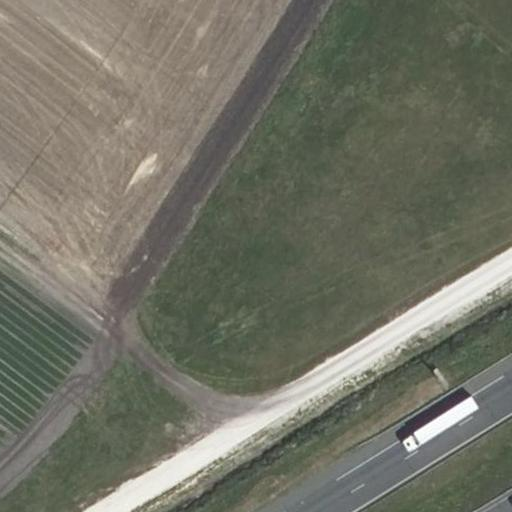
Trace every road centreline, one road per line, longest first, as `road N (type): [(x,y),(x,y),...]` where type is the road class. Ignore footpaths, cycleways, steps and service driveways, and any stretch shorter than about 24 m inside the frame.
road 1 (track): [(511,276),(136,511)]
road 2 (motorway): [(511,391),(318,511)]
